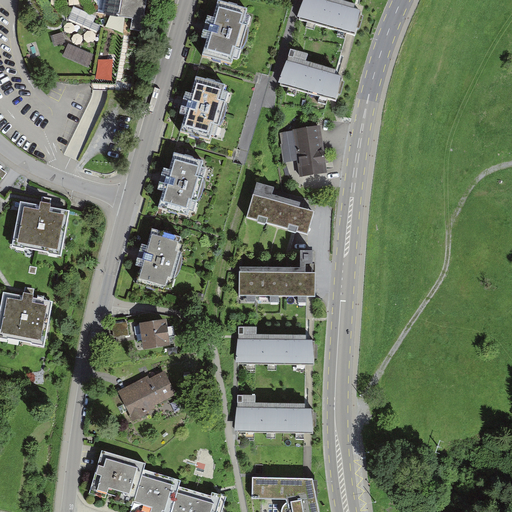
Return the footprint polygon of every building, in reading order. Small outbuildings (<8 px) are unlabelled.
[(129,34),(128,40),(140,42),(142,30),(150,32),(155,0),(121,0),(117,27),(130,29),(129,34)] [(351,33),(355,35),(357,28),(360,29),(364,15),(360,14),(361,11),(357,10),(353,9),(354,4),(347,2),(339,0),(305,0),(300,19),(351,33)] [(232,57),(238,59),(249,16),(245,15),(247,10),(217,2),(210,29),(202,56),(231,64),(232,57)] [(92,29),(97,17),(75,8),(70,20),(92,29)] [(64,56),(89,67),(95,54),(70,43),(64,56)] [(333,101),(336,102),(338,93),(341,94),(344,82),(341,81),(341,78),(340,78),(336,76),(334,76),(335,70),(305,61),(307,54),(291,50),(280,86),(333,101)] [(224,87),(198,79),(190,106),(182,132),(210,140),(211,134),(216,135),(228,94),(223,92),(224,87)] [(301,177),(327,173),(320,128),(280,135),(285,161),(298,159),(301,177)] [(201,163),(174,155),(167,181),(159,208),(187,216),(189,210),(193,212),(206,169),(200,168),(201,163)] [(247,217),(307,236),(314,214),(302,210),(298,209),(300,203),(272,194),(274,189),(257,184),(247,217)] [(62,266),(71,221),(49,216),(51,207),(42,206),(40,215),(21,211),(12,257),(62,266)] [(167,289),(170,290),(184,245),(180,243),(181,238),(153,230),(144,258),(137,283),(166,292),(167,289)] [(306,251),(301,251),(301,269),(240,269),(241,295),(247,295),(247,302),(256,302),(256,296),(270,296),(270,303),(279,303),(279,297),(297,297),(297,304),(307,304),(307,297),(315,297),(315,272),(306,272),(306,264),(312,264),(312,251),(306,251)] [(52,281),(48,294),(54,295),(58,282),(52,281)] [(43,355),(52,310),(34,307),(35,305),(31,305),(33,299),(24,297),(22,306),(3,302),(0,314),(0,347),(5,349),(5,353),(17,355),(18,350),(43,355)] [(203,303),(194,300),(192,306),(201,309),(203,303)] [(167,320),(140,324),(144,349),(171,346),(167,320)] [(112,325),(114,338),(130,336),(128,322),(112,325)] [(315,366),(315,342),(312,342),(309,342),(310,335),(308,335),(256,335),(256,328),(238,328),(238,364),(311,365),(315,366)] [(164,373),(150,380),(148,376),(124,388),(118,391),(133,420),(157,409),(155,405),(175,395),(164,373)] [(310,433),(312,433),(313,411),(311,410),(306,410),(304,410),(304,404),(256,403),(256,396),(239,395),(238,430),(310,433)] [(152,459),(99,445),(85,497),(109,503),(111,496),(118,498),(117,502),(134,506),(132,511),(144,511),(145,510),(151,511),(222,511),(225,501),(182,489),(185,477),(150,468),(152,459)] [(253,477),(252,499),(286,499),(287,502),(283,505),(281,509),(281,511),(319,511),(313,478),(308,478),(253,477)]
